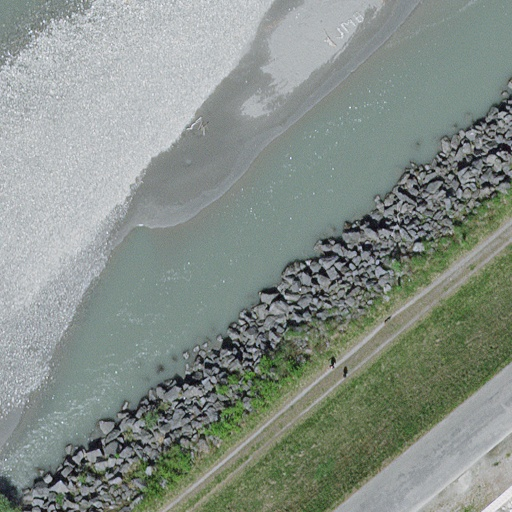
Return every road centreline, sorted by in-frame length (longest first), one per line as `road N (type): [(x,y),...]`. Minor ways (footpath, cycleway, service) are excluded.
road 1 (track): [(180,511),(511,235)]
road 2 (unclassified): [(511,402),(380,511)]
